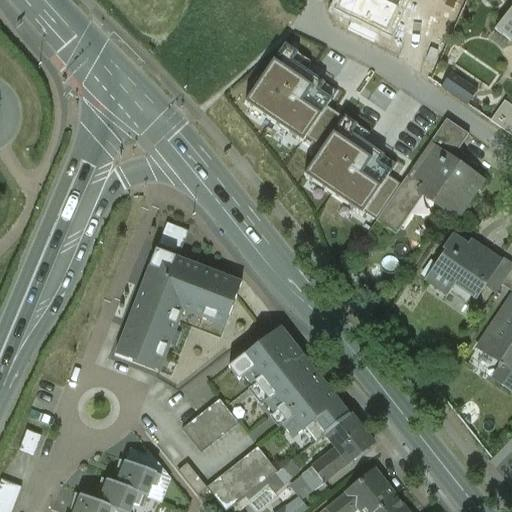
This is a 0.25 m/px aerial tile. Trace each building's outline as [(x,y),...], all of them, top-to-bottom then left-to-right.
[(354,0),(351,14),(406,28),(413,0),(354,0)] [(511,7),(494,31),(511,44),(511,7)] [(285,46),(246,104),(301,141),(327,103),(316,95),(322,85),(292,65),(299,55),(285,46)] [(449,90),(475,107),(482,96),(456,79),(449,90)] [(511,132),(511,109),(504,104),(490,124),(509,137),(511,132)] [(465,135),(443,120),(433,135),(456,149),(465,135)] [(306,178),(361,215),(389,173),(378,166),(383,158),(350,135),(355,128),(345,121),(306,178)] [(456,149),(433,135),(406,178),(425,191),(452,209),(448,215),(450,216),(477,178),(449,158),(456,149)] [(406,178),(377,224),(396,236),(425,191),(406,178)] [(183,253),(191,232),(172,225),(164,246),(183,253)] [(466,250),(452,241),(442,254),(444,255),(426,283),(447,297),(453,289),(476,304),(484,291),(495,298),(501,288),(511,271),(511,267),(502,261),(499,265),(469,246),(466,250)] [(132,332),(125,330),(115,357),(154,372),(159,359),(165,361),(171,347),(165,345),(170,330),(176,332),(186,307),(200,313),(197,319),(212,325),(215,318),(227,323),(242,284),(215,274),(212,282),(153,259),(144,282),(151,285),(132,332)] [(511,271),(501,288),(511,295),(511,271)] [(511,301),(482,348),(506,364),(494,382),(511,393),(511,301)] [(235,365),(278,420),(324,384),(281,329),(235,365)] [(350,418),(324,384),(278,420),(294,440),(315,424),(326,437),(350,418)] [(225,399),(185,431),(204,455),(244,423),(225,399)] [(373,446),(350,418),(326,437),(336,449),(349,464),(373,446)] [(41,438),(26,432),(18,453),(33,459),(41,438)] [(210,490),(228,511),(229,511),(281,469),(262,447),(210,490)] [(336,449),(303,475),(315,491),(349,464),(336,449)] [(306,468),(299,455),(290,461),(299,473),(306,468)] [(117,472),(121,474),(125,464),(119,462),(117,472)] [(162,478),(125,464),(121,474),(116,486),(143,496),(148,498),(152,488),(157,490),(162,478)] [(200,495),(211,488),(194,464),(184,471),(200,495)] [(377,511),(394,499),(372,471),(345,492),(346,493),(359,509),(360,511),(377,511)] [(246,497),(255,511),(289,491),(280,476),(246,497)] [(99,490),(103,492),(107,483),(101,480),(99,490)] [(0,484),(0,504),(3,506),(12,485),(1,481),(0,484)] [(116,486),(107,483),(103,492),(98,505),(117,511),(131,511),(134,506),(139,508),(143,496),(116,486)] [(22,489),(12,485),(3,506),(13,510),(22,489)] [(346,493),(326,510),(327,511),(355,511),(359,509),(346,493)] [(72,505),(77,507),(81,498),(75,496),(72,505)] [(305,511),(310,508),(302,497),(282,511),(305,511)] [(98,505),(81,498),(77,507),(74,511),(116,511),(117,511),(98,505)] [(404,511),(394,499),(377,511),(404,511)]
